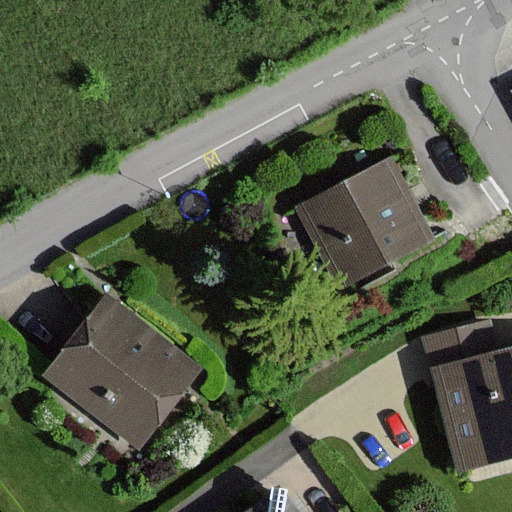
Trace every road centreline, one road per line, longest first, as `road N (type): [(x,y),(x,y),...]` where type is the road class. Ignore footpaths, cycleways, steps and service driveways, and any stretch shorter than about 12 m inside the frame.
road 1 (residential): [(0,254),(434,22)]
road 2 (residential): [(434,22),(511,166)]
